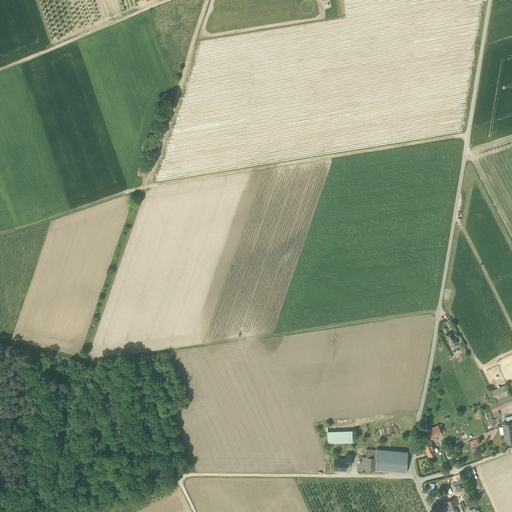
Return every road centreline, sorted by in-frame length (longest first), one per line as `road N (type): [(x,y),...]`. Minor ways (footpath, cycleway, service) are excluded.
road 1 (track): [(83,360),(439,308)]
road 2 (track): [(143,186),(467,134)]
road 3 (track): [(490,0),(439,308)]
road 4 (track): [(207,0),(143,186)]
road 5 (track): [(0,69),(171,0)]
road 6 (track): [(143,186),(83,360)]
road 7 (unclassified): [(439,308),(414,434),(414,476)]
road 8 (track): [(334,476),(177,475)]
road 9 (track): [(143,186),(0,230)]
